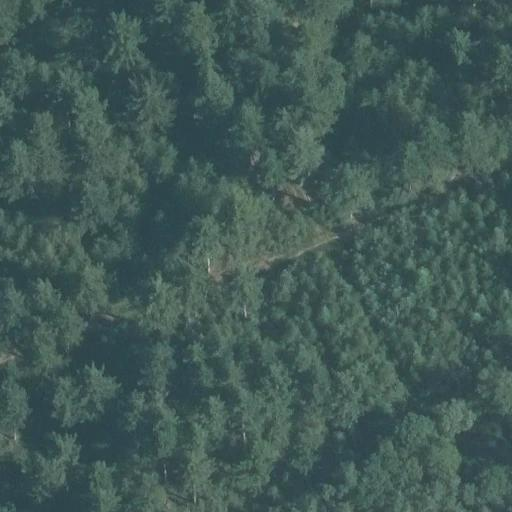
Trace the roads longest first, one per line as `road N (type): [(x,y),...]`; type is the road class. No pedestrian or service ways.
road 1 (track): [(485,511),(179,0)]
road 2 (track): [(0,363),(511,172)]
